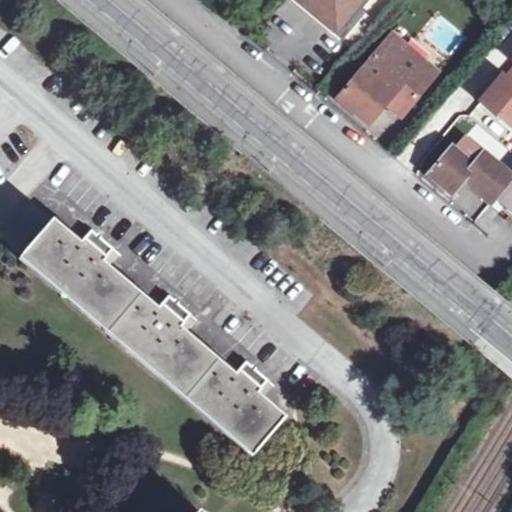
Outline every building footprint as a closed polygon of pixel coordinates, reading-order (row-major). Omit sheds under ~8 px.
[(363,0),(301,0),(340,30),(363,0)] [(437,79),(390,38),(333,106),(367,132),(386,110),(401,121),(437,79)] [(511,76),(509,80),(505,77),(484,103),(488,106),(511,125),(511,76)] [(467,138),(457,150),(476,166),(486,154),(467,138)] [(454,148),(432,175),(455,193),(466,180),(494,203),(501,195),(511,181),(511,174),(486,154),(476,166),(457,150),(454,148)] [(511,181),(501,195),(509,202),(506,206),(511,211),(511,181)] [(73,246),(26,206),(0,235),(0,243),(250,456),(280,421),(251,395),(261,383),(249,373),(238,364),(228,376),(174,330),(184,318),(173,309),(161,299),(150,311),(97,266),(107,254),(94,244),(84,234),(73,246)]
